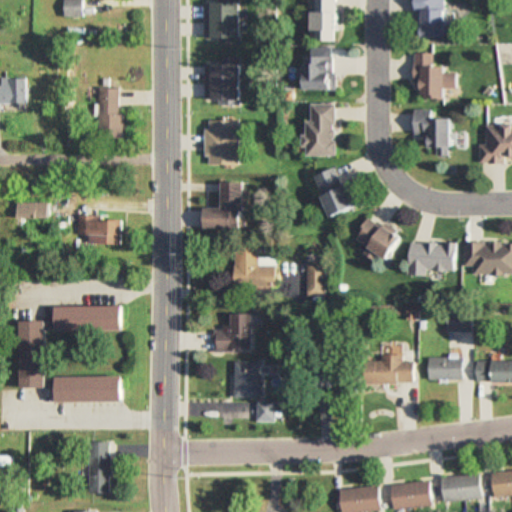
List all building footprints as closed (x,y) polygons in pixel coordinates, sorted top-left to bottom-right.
[(339,0),(317,0),(317,39),(339,39),(339,0)] [(416,0),(417,37),(448,37),(448,0),(416,0)] [(243,3),(204,3),(204,42),(243,42),(243,3)] [(416,53),(416,98),(450,98),(450,91),(459,91),(459,72),(449,72),(449,65),(436,65),(436,53),(416,53)] [(339,89),(339,55),(309,55),(309,89),(339,89)] [(242,103),(242,63),(204,63),(204,103),(242,103)] [(28,79),(2,79),(2,85),(0,84),(0,104),(28,104),(28,79)] [(120,89),(100,89),(100,138),(120,138),(120,89)] [(307,156),(338,156),(338,104),(313,104),(313,121),(307,121),(307,156)] [(435,109),(416,109),(417,134),(434,134),(434,155),(454,155),(454,118),(435,118),(435,109)] [(239,119),(205,119),(205,165),(239,165),(239,119)] [(511,123),(487,124),(488,144),(481,144),(481,162),(511,161),(511,123)] [(359,208),(342,166),(318,176),(334,218),(359,208)] [(245,183),(210,183),(210,229),(245,229),(245,183)] [(53,218),(53,202),(22,202),(23,219),(53,218)] [(391,260),(406,239),(373,216),(358,238),(391,260)] [(120,217),(76,217),(76,237),(88,237),(88,245),(120,245),(120,217)] [(458,272),(459,243),(413,241),(411,275),(429,276),(429,271),(458,272)] [(511,275),(511,243),(467,243),(467,267),(475,267),(475,275),(511,275)] [(275,288),(275,260),(259,260),(259,246),(235,246),(235,288),(275,288)] [(306,261),(306,295),(325,295),(325,261),(306,261)] [(21,321),(22,388),(58,388),(58,402),(127,401),(127,376),(47,377),(47,332),(125,330),(125,306),(57,307),(57,321),(21,321)] [(473,333),(473,311),(448,311),(448,333),(473,333)] [(254,350),(254,314),(233,314),(233,327),(215,327),(215,351),(254,350)] [(373,383),(416,383),(416,361),(406,361),(406,356),(373,356),(373,383)] [(430,379),(465,379),(465,357),(430,357),(430,379)] [(511,383),(511,361),(479,361),(479,384),(511,383)] [(236,397),(260,397),(260,362),(236,362),(236,397)] [(257,423),(281,423),(281,402),(257,402),(257,423)] [(114,441),(93,441),(93,493),(114,493),(114,441)] [(499,497),(511,495),(511,470),(497,472),(499,497)] [(447,501),(485,499),(484,474),(445,476),(447,501)] [(394,485),(397,510),(435,506),(433,481),(394,485)] [(374,511),(384,511),(383,487),(344,488),(345,511),(374,511)]
